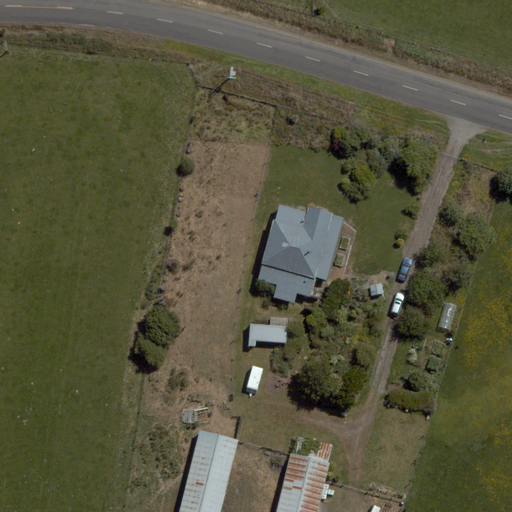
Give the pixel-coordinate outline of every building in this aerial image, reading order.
[(272,299),(294,305),(297,293),(311,298),(317,278),(327,281),(346,217),(310,207),(307,214),(280,206),(259,279),(276,284),(272,299)] [(450,331),(457,306),(446,302),(438,328),(450,331)] [(288,342),(289,326),(250,323),(249,346),(255,347),(256,341),(288,342)] [(242,416),(225,412),(222,430),(238,433),(242,416)] [(220,511),(238,441),(198,431),(178,511),(220,511)] [(316,511),(334,445),(295,435),(275,511),(316,511)]
